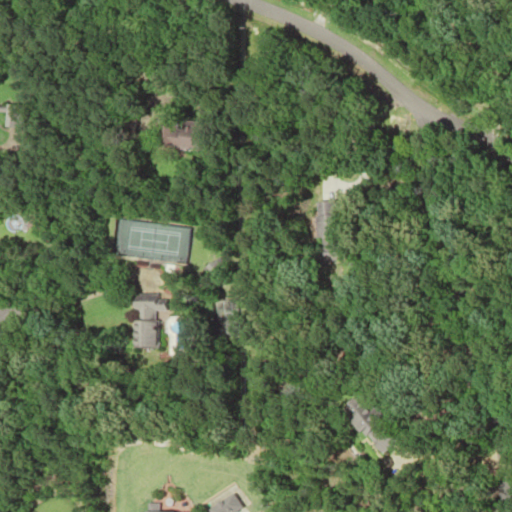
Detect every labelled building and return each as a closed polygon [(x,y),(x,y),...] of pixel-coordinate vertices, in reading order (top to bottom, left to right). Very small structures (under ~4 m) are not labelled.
[(201,122),(160,120),(159,146),(199,149),(201,122)] [(314,202),(316,261),(338,260),(336,214),(331,214),(331,201),(314,202)] [(226,268),(219,259),(208,267),(215,277),(226,268)] [(166,311),(166,294),(132,294),(132,311),(166,311)] [(237,333),(237,301),(221,301),(221,333),(237,333)] [(155,348),(155,320),(132,320),(132,348),(155,348)] [(359,395),(342,409),(380,455),(396,441),(359,395)]
